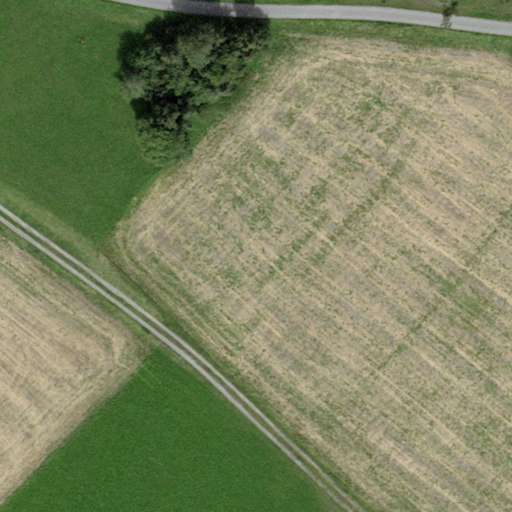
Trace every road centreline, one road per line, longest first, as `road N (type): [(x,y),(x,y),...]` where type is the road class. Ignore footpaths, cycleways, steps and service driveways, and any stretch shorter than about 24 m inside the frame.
road 1 (track): [(0,211),(357,511)]
road 2 (track): [(164,0),(511,29)]
